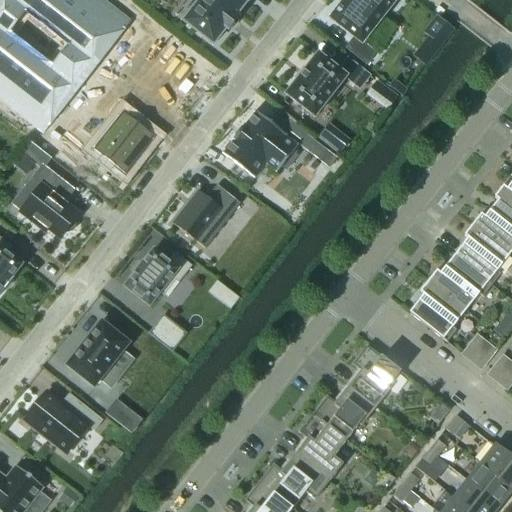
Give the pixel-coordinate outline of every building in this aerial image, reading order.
[(0,0),(0,101),(43,135),(130,23),(100,0),(0,0)] [(247,0),(200,0),(183,23),(212,46),(225,30),(227,31),(237,18),(235,17),(248,1),(247,0)] [(396,1),(394,0),(345,0),(330,20),(353,38),(344,49),(366,67),(376,55),(363,45),(396,1)] [(436,11),(433,15),(439,19),(442,15),(444,13),(438,8),(436,11)] [(431,38),(416,58),(426,66),(441,46),(453,31),(438,19),(426,34),(431,38)] [(369,77),(347,60),(338,72),(318,55),(285,96),(314,119),(346,79),(359,90),(369,77)] [(376,82),(368,92),(375,98),(383,88),(376,82)] [(395,85),(391,90),(401,98),(405,93),(395,85)] [(127,175),(157,137),(125,112),(95,150),(127,175)] [(222,153),(221,155),(222,155),(253,180),(254,180),(255,179),(255,178),(254,178),(265,164),(275,173),(275,174),(276,175),(298,146),(297,145),(296,146),(286,138),(287,137),(254,112),(253,113),(254,114),(245,126),(244,126),(232,141),(233,142),(223,154),(222,153)] [(295,124),(288,132),(302,143),(308,135),(295,124)] [(32,181),(12,207),(20,213),(19,214),(31,224),(34,221),(59,241),(64,234),(68,234),(71,233),(74,229),(75,226),(74,222),(75,220),(79,216),(58,199),(57,198),(67,186),(43,167),(49,159),(29,144),(16,160),(30,171),(34,166),(39,169),(31,180),(32,181)] [(511,183),(507,190),(503,187),(495,198),(511,211),(511,183)] [(198,193),(173,225),(204,249),(239,205),(215,186),(206,199),(198,193)] [(511,211),(495,198),(494,199),(498,202),(485,219),(481,216),(472,226),(510,256),(511,253),(511,211)] [(497,273),(510,256),(472,226),(464,237),(468,240),(454,257),(492,287),(501,276),(497,273)] [(10,248),(0,240),(0,293),(3,290),(4,290),(12,280),(11,279),(22,266),(6,254),(10,248)] [(178,284),(191,267),(175,255),(168,263),(153,251),(142,264),(133,274),(134,275),(123,288),(149,308),(160,294),(163,297),(175,281),(178,284)] [(483,299),(492,287),(454,257),(440,275),(436,272),(428,283),(466,312),(479,296),(483,299)] [(466,312),(428,283),(420,293),(423,296),(409,315),(447,344),(456,332),(453,329),(466,312)] [(229,292),(220,303),(229,311),(238,300),(229,292)] [(172,353),(186,335),(163,317),(148,335),(172,353)] [(101,323),(67,367),(94,388),(100,381),(111,389),(133,361),(122,352),(128,345),(101,323)] [(481,371),(496,352),(487,344),(471,363),(481,371)] [(387,390),(399,374),(400,374),(367,347),(352,366),(360,373),(348,389),(375,411),(389,392),(387,390)] [(498,384),(511,366),(511,363),(503,357),(488,377),(498,384)] [(361,429),(375,411),(348,389),(335,405),(327,398),(313,416),(346,443),(359,427),(361,429)] [(46,393),(23,423),(65,456),(87,427),(93,432),(102,422),(84,407),(76,417),(46,393)] [(115,402),(105,414),(130,434),(140,422),(115,402)] [(438,426),(449,412),(440,405),(429,419),(438,426)] [(334,459),(346,443),(313,416),(298,434),(307,441),(294,457),(329,484),(343,466),(334,459)] [(454,438),(464,424),(456,417),(445,431),(454,438)] [(437,459),(445,448),(437,441),(428,452),(437,459)] [(511,461),(489,444),(475,462),(511,490),(511,461)] [(428,470),(437,459),(428,452),(420,463),(428,470)] [(315,502),(329,484),(294,457),(282,473),(273,466),(259,484),(293,511),(305,495),(315,502)] [(511,490),(475,462),(481,467),(468,483),(498,507),(511,491),(511,492),(511,490)] [(38,494),(43,489),(15,467),(5,480),(0,475),(0,511),(41,511),(49,502),(38,494)] [(384,495),(395,481),(386,474),(375,488),(384,495)] [(410,493),(419,482),(410,475),(402,486),(410,493)] [(494,511),(498,507),(468,483),(454,500),(469,511),(494,511)] [(291,511),(293,511),(259,484),(245,502),(253,509),(250,511),(291,511)] [(402,504),(410,493),(402,486),(393,497),(402,504)] [(469,511),(454,500),(444,511),(435,511),(434,511),(469,511)]
